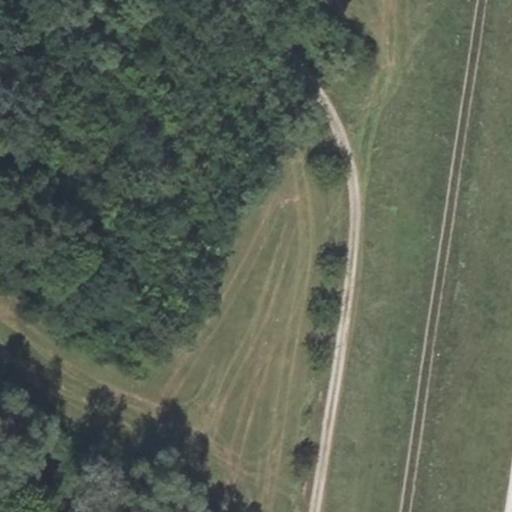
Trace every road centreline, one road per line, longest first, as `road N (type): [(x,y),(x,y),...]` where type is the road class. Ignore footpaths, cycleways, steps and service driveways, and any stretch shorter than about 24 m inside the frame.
road 1 (track): [(227,0),(294,62),(336,128),(351,198),(348,283),(312,511)]
road 2 (track): [(403,511),(479,0)]
